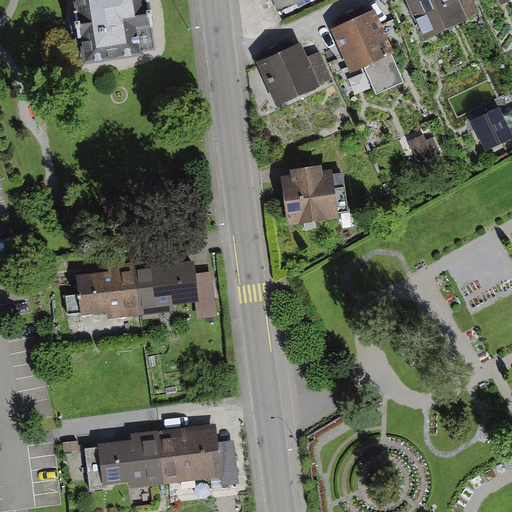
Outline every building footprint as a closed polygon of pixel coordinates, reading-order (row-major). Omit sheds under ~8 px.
[(80,33),(83,59),(156,48),(152,22),(154,22),(150,0),(74,0),(76,6),(74,6),(78,33),(80,33)] [(275,0),(282,12),(309,0),(275,0)] [(408,0),(425,36),(468,16),(460,0),(408,0)] [(460,0),(468,16),(481,10),(476,0),(460,0)] [(380,12),(335,31),(352,72),(397,52),(380,12)] [(305,46),(260,65),(277,104),(332,81),(321,55),(311,60),(305,46)] [(503,140),(511,135),(511,128),(509,123),(505,115),(500,104),(488,109),(484,111),(472,117),(486,148),(499,142),(503,140)] [(425,136),(412,142),(421,163),(434,158),(425,136)] [(281,171),(288,221),(340,214),(334,164),(323,166),(322,160),(290,164),(291,170),(281,171)] [(195,261),(83,274),(87,312),(200,299),(195,261)] [(219,433),(109,443),(113,484),(223,473),(219,433)] [(98,442),(87,444),(93,486),(105,484),(98,442)]
